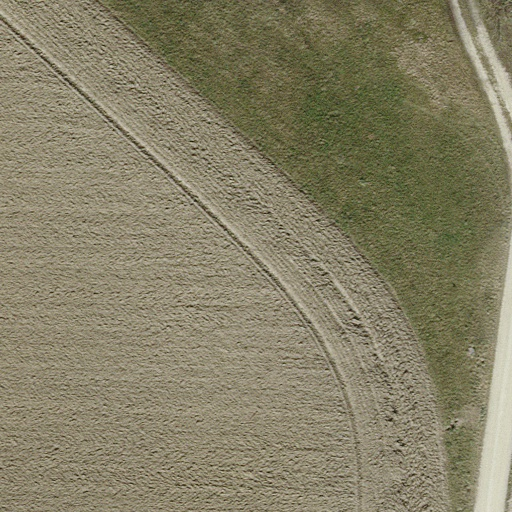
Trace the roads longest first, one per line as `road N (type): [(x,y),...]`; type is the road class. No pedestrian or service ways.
road 1 (track): [(91,0),(373,293),(414,366),(438,511)]
road 2 (track): [(494,511),(511,363)]
road 3 (track): [(511,116),(464,0)]
